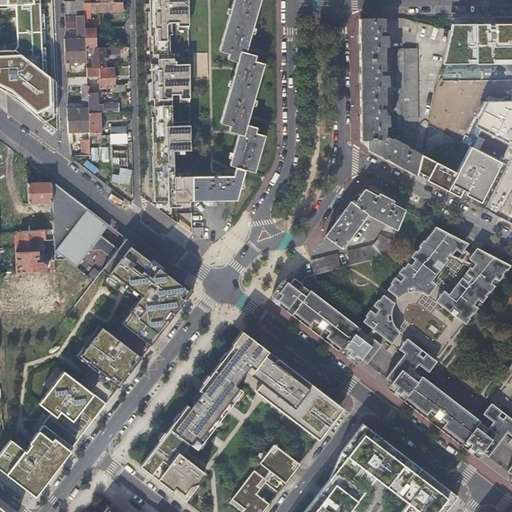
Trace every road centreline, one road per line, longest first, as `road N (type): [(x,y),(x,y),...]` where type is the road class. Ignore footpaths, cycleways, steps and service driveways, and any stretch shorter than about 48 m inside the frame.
road 1 (residential): [(290,3),(292,152),(262,215),(264,229)]
road 2 (residential): [(138,227),(131,0)]
road 3 (residential): [(224,287),(92,453)]
road 4 (residential): [(224,287),(367,402)]
road 5 (residential): [(337,3),(511,1)]
road 6 (residential): [(57,0),(64,172)]
road 7 (residential): [(346,160),(337,3)]
road 8 (residential): [(485,227),(346,160)]
road 9 (residential): [(367,402),(485,491)]
road 10 (residential): [(281,511),(367,402)]
